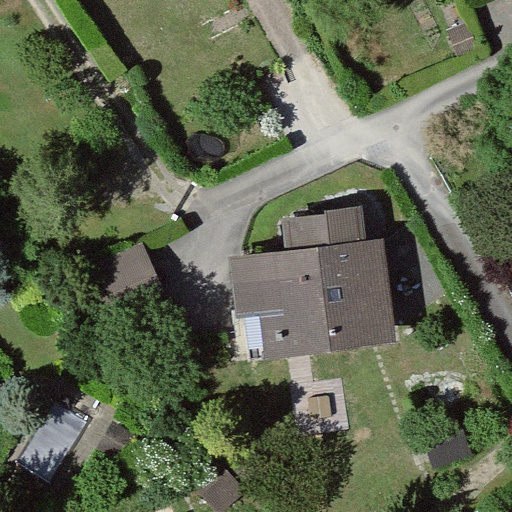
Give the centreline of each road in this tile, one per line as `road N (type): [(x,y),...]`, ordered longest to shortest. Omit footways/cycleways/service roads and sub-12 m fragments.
road 1 (residential): [(398,122),(511,321)]
road 2 (residential): [(398,122),(215,208)]
road 3 (residential): [(511,71),(398,122)]
